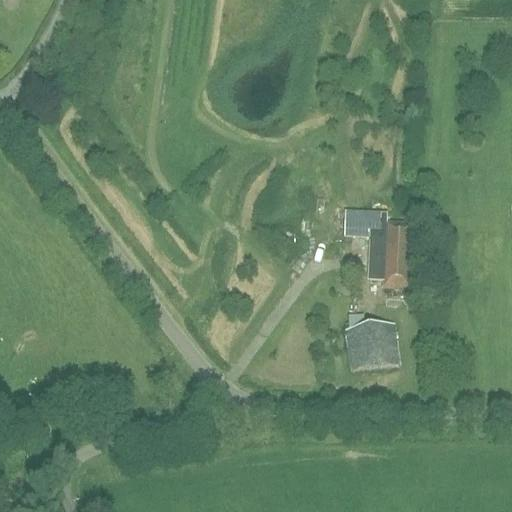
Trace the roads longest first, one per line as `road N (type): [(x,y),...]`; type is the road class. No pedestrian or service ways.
road 1 (unclassified): [(224,388),(0,112)]
road 2 (unclassified): [(511,410),(294,411),(224,388)]
road 3 (unclassified): [(0,499),(110,441),(191,412),(224,388)]
